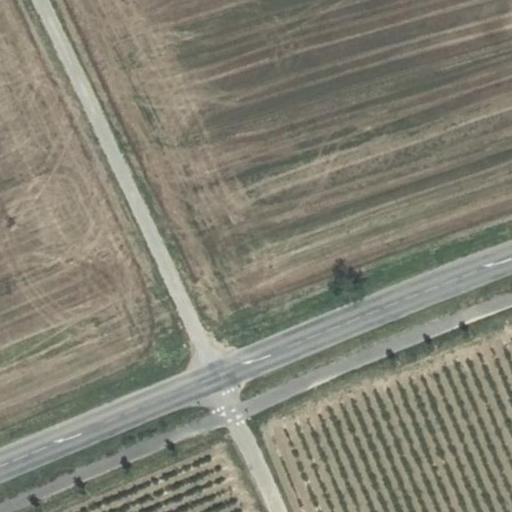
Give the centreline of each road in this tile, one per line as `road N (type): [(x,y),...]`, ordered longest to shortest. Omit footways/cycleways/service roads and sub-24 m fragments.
road 1 (secondary): [(0,466),(511,257)]
road 2 (track): [(35,0),(215,374)]
